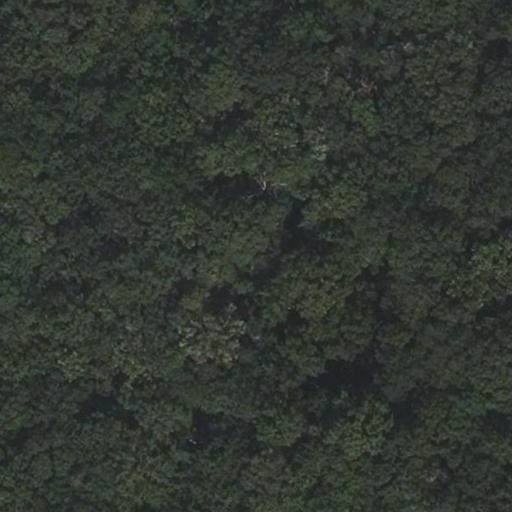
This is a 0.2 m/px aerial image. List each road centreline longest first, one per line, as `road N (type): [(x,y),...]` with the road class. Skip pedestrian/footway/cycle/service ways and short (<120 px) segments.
road 1 (track): [(356,0),(511,218)]
road 2 (track): [(0,140),(155,0)]
